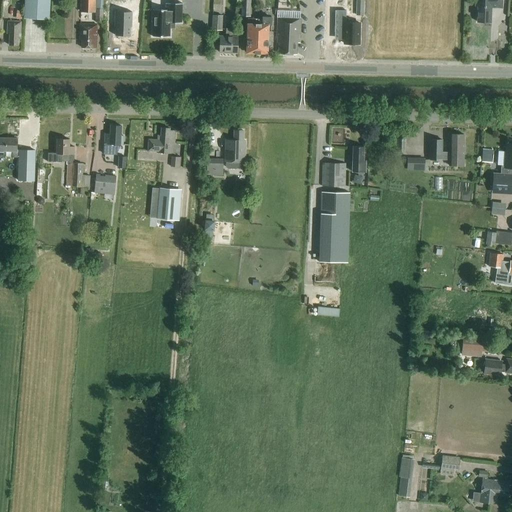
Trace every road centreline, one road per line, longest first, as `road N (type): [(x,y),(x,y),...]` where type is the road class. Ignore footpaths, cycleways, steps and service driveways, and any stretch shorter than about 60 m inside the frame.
road 1 (tertiary): [(511,72),(0,62)]
road 2 (track): [(164,502),(194,111)]
road 3 (residential): [(302,114),(0,106)]
road 4 (unclassified): [(511,120),(302,114)]
